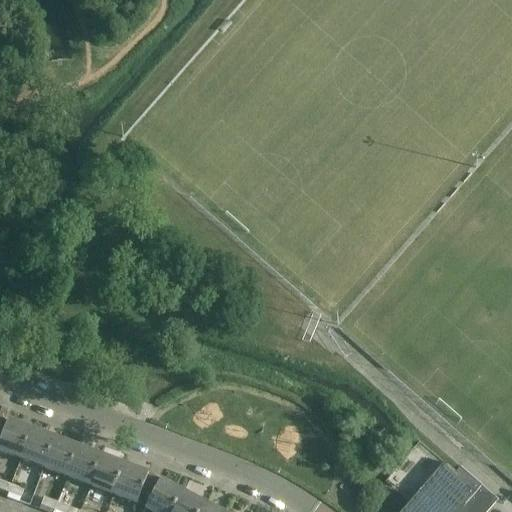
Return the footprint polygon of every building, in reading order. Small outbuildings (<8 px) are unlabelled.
[(0,438),(0,452),(20,460),(31,430),(7,420),(0,438)] [(31,430),(20,460),(43,469),(54,438),(31,430)] [(54,438),(43,469),(66,477),(77,447),(54,438)] [(77,447),(66,477),(89,486),(100,456),(77,447)] [(100,456),(89,486),(112,495),(124,465),(100,456)] [(487,511),(497,501),(460,469),(458,471),(445,461),(400,511),(487,511)] [(124,465),(112,495),(136,504),(137,500),(147,474),(124,465)] [(150,511),(171,511),(182,492),(160,480),(160,481),(147,474),(137,500),(147,505),(145,509),(150,511)] [(0,489),(7,492),(10,485),(0,480),(0,489)] [(10,485),(7,492),(20,497),(23,490),(10,485)] [(182,492),(171,511),(199,511),(204,504),(182,492)] [(53,510),(56,503),(43,497),(40,505),(53,510)] [(58,511),(66,511),(69,507),(56,503),(53,510),(58,511)]
